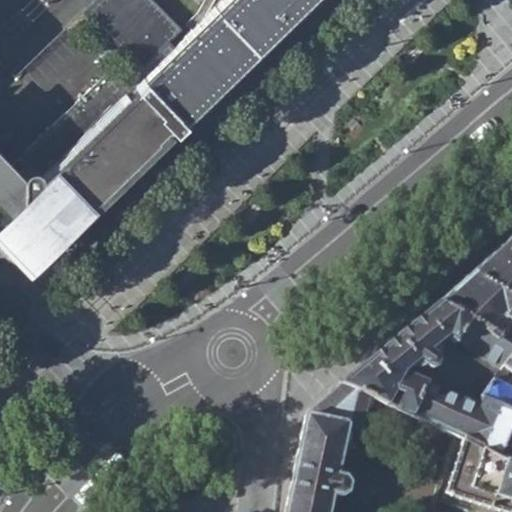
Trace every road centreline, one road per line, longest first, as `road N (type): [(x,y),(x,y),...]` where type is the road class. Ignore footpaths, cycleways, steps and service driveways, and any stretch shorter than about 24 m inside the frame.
road 1 (residential): [(511,80),(228,322)]
road 2 (residential): [(267,352),(511,140)]
road 3 (residential): [(0,308),(97,396)]
road 4 (residential): [(255,383),(254,511)]
road 5 (residential): [(91,415),(9,511)]
